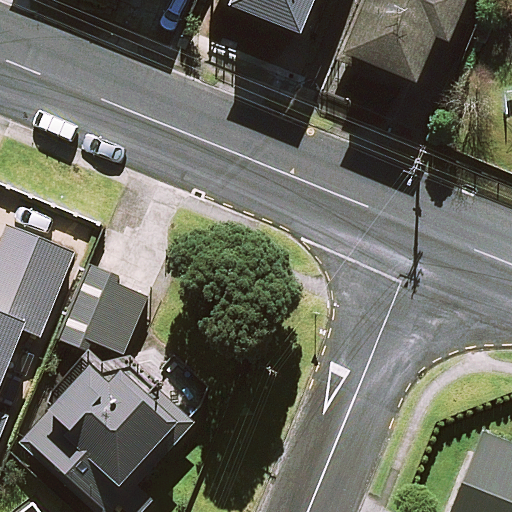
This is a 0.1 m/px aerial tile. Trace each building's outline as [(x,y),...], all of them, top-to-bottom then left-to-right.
[(236,0),(235,4),(304,33),(317,0),(236,0)] [(472,0),(370,0),(349,52),(423,82),(440,42),(453,47),(472,0)] [(0,442),(37,355),(22,349),(30,328),(42,332),(75,254),(10,226),(0,249),(0,442)] [(125,356),(149,296),(119,285),(122,276),(89,263),(59,338),(88,349),(49,395),(55,401),(16,447),(92,511),(116,511),(121,507),(127,511),(148,511),(155,504),(139,491),(200,419),(125,356)] [(511,511),(511,442),(486,432),(454,511),(511,511)]
